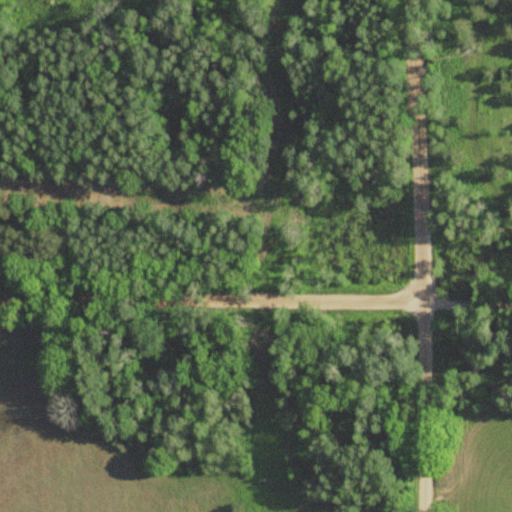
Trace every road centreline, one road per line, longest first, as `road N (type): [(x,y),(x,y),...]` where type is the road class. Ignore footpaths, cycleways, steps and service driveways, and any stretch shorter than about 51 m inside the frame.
road 1 (residential): [(421,297),(0,287)]
road 2 (residential): [(421,297),(407,0)]
road 3 (residential): [(417,511),(421,297)]
